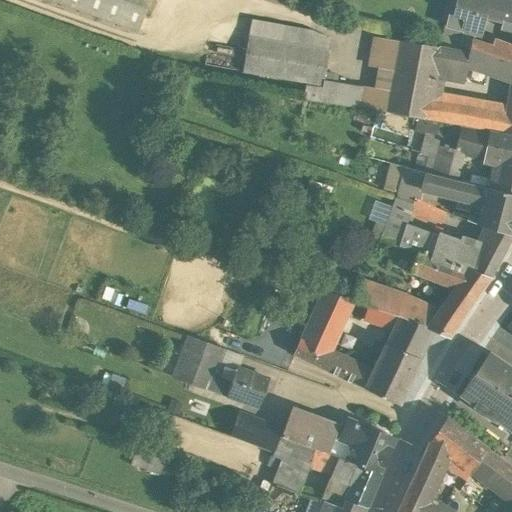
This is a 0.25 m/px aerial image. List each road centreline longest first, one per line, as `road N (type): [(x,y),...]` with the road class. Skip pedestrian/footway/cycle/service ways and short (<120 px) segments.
road 1 (residential): [(511,291),(428,407),(376,511)]
road 2 (track): [(22,0),(190,58)]
road 3 (track): [(0,393),(118,433)]
